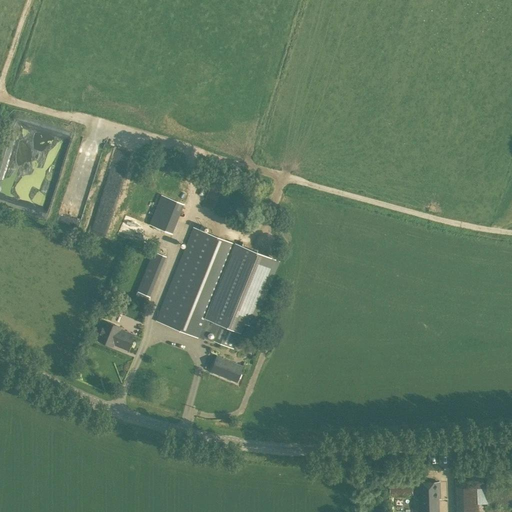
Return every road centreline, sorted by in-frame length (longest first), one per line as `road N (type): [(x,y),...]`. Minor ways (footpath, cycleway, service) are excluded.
road 1 (track): [(511,232),(14,102),(1,81),(29,0)]
road 2 (unclassified): [(0,347),(152,424),(222,440),(297,448),(511,437)]
